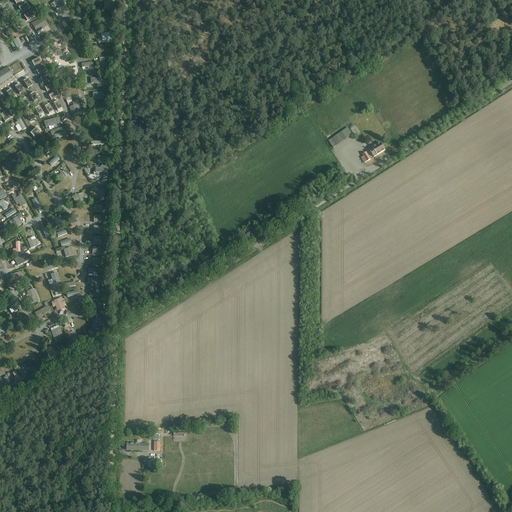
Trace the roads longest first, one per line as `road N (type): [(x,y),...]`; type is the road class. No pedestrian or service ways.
road 1 (track): [(115,333),(511,83)]
road 2 (track): [(115,333),(126,0)]
road 3 (unclassified): [(109,511),(115,333)]
road 4 (track): [(0,406),(115,333)]
